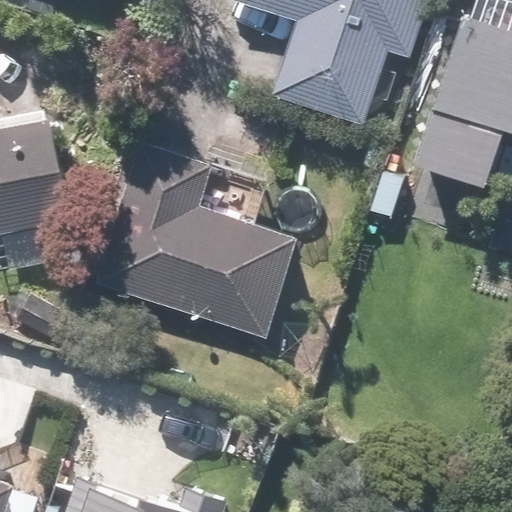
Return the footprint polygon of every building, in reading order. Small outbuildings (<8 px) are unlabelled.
[(236,0),(291,18),(268,91),(357,119),(380,46),(405,54),(421,0),(236,0)] [(403,163),(473,185),(492,127),(511,133),(511,35),(451,15),(403,163)] [(0,231),(64,218),(44,123),(0,131),(0,231)] [(134,138),(128,158),(93,283),(263,332),(290,237),(209,214),(223,164),(134,138)] [(178,511),(83,480),(72,511),(178,511)] [(0,510),(8,487),(0,484),(0,510)]
